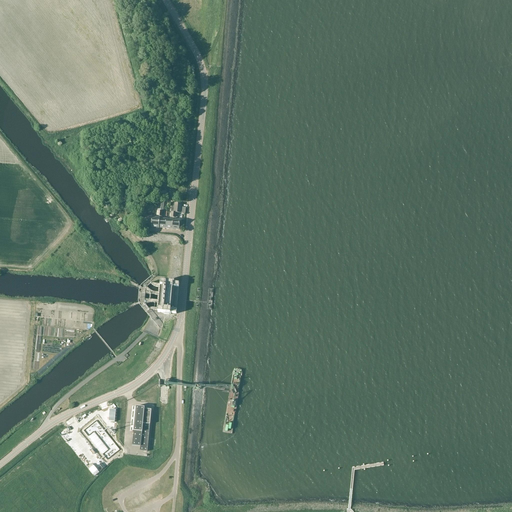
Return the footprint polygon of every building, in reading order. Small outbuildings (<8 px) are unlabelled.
[(175,203),(174,213),(172,229),(179,230),(180,221),(176,220),(176,218),(177,218),(178,213),(181,213),(182,204),(175,203)] [(159,228),(161,211),(157,211),(156,219),(152,218),(151,227),(159,228)] [(170,220),(166,220),(165,229),(172,229),(174,213),(171,212),(170,220)] [(174,283),(168,282),(167,282),(166,282),(161,282),(158,312),(164,313),(171,314),(171,313),(175,314),(177,314),(179,284),(174,283)] [(91,318),(91,312),(56,311),(56,316),(61,316),(61,322),(66,322),(67,317),(77,317),(77,322),(86,323),(86,318),(91,318)] [(152,410),(145,409),(145,407),(136,407),(134,431),(133,431),(133,433),(132,445),(140,446),(140,451),(148,452),(152,410)] [(96,420),(83,431),(88,437),(94,432),(107,450),(102,454),(107,460),(120,450),(96,420)]
